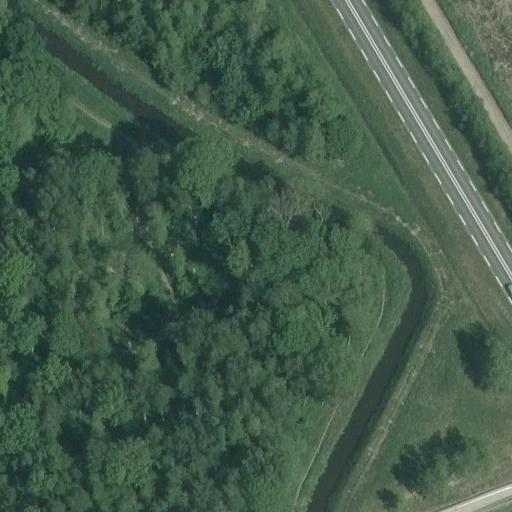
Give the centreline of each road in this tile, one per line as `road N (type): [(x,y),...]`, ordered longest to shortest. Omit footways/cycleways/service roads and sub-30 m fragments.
road 1 (primary): [(511,279),(345,0)]
road 2 (track): [(511,159),(416,0)]
